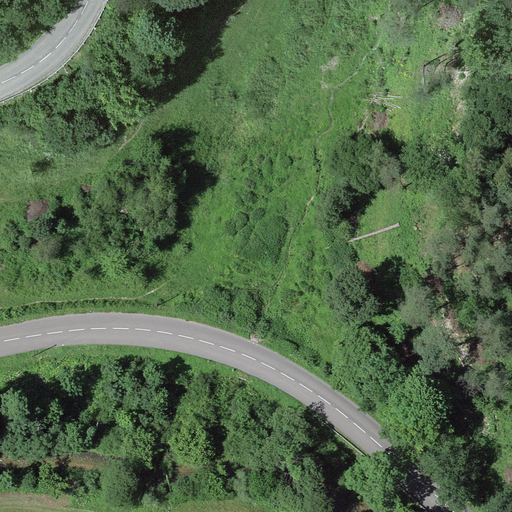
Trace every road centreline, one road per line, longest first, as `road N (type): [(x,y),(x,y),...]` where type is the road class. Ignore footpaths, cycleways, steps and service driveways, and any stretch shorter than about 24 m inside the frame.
road 1 (secondary): [(452,511),(326,400),(249,356),(139,328),(0,341)]
road 2 (tertiary): [(85,0),(49,50),(0,82)]
